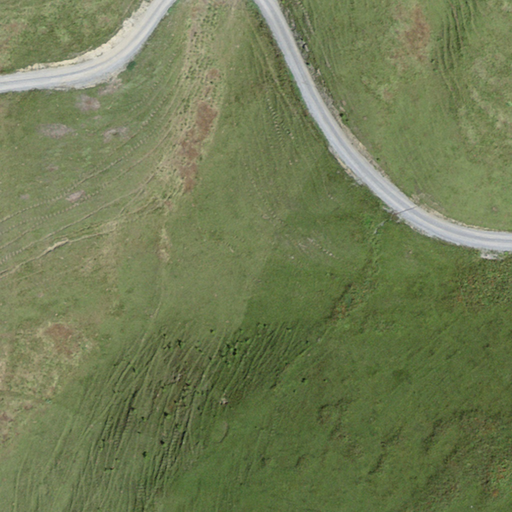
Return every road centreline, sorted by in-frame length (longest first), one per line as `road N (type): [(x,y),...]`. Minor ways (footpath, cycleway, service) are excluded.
road 1 (track): [(511,242),(437,226),(387,192),(331,125),(264,0)]
road 2 (track): [(165,0),(135,39),(92,71),(0,85)]
